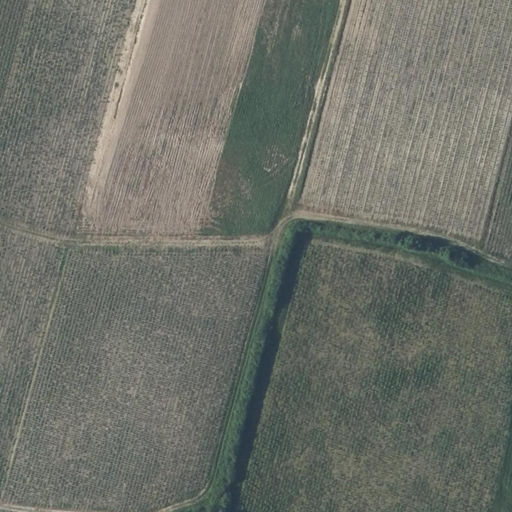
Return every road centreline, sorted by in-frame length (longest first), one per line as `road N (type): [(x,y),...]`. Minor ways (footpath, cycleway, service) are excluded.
road 1 (track): [(169,511),(203,493),(271,240),(287,218),(308,214),(441,238),(511,267)]
road 2 (track): [(271,240),(75,245),(0,224)]
